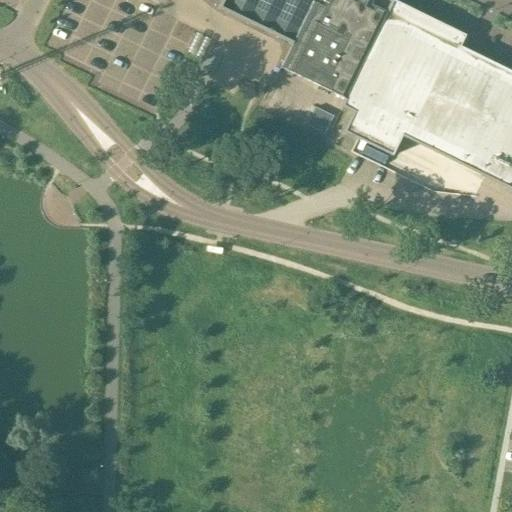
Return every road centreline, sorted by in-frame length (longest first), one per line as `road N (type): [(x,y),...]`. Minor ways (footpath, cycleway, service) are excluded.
road 1 (residential): [(511,284),(218,219)]
road 2 (residential): [(50,82),(85,140),(128,186),(173,213),(218,219)]
road 3 (residential): [(218,219),(159,181),(50,82)]
road 4 (residential): [(168,0),(262,45),(263,76)]
